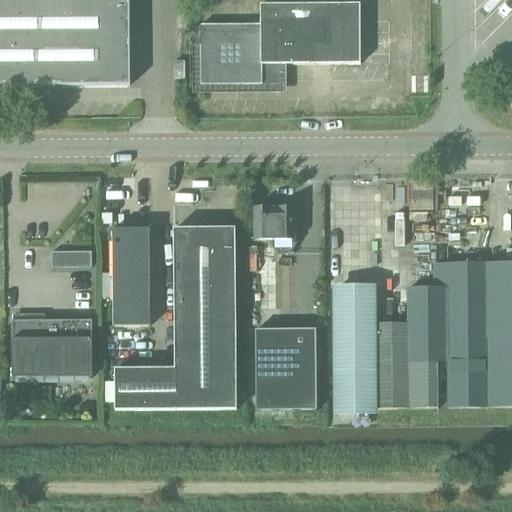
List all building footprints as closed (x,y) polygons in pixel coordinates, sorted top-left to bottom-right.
[(0,0),(0,85),(130,85),(129,0),(0,0)] [(352,9),(332,10),(332,46),(352,46),(352,9)] [(372,9),(352,9),(352,46),(372,45),(372,9)] [(392,9),(372,9),(372,45),(392,45),(392,9)] [(412,9),(392,9),(392,45),(412,45),(412,9)] [(232,10),(212,10),(212,46),(232,46),(232,10)] [(252,10),(232,10),(232,46),(252,46),(252,10)] [(272,10),(252,10),(252,46),(272,46),(272,10)] [(292,10),(272,10),(272,46),(292,46),(292,10)] [(312,10),(292,10),(292,46),(312,46),(312,10)] [(332,10),(312,10),(312,46),(332,46),(332,10)] [(372,45),(352,46),(352,82),(372,81),(372,45)] [(392,45),(372,45),(372,81),(392,81),(392,45)] [(412,45),(392,45),(392,81),(412,81),(412,45)] [(232,46),(212,46),(212,82),(232,82),(232,46)] [(252,46),(232,46),(232,82),(252,82),(252,46)] [(272,46),(252,46),(252,82),(272,82),(272,46)] [(292,46),(272,46),(272,82),(292,82),(292,46)] [(312,46),(292,46),(292,82),(312,82),(312,46)] [(332,46),(312,46),(312,82),(332,82),(332,46)] [(352,46),(332,46),(332,82),(352,82),(352,46)] [(174,78),(177,78),(185,78),(185,61),(174,61),(174,78)] [(253,210),(254,242),(294,242),(293,210),(253,210)] [(101,215),(101,225),(112,225),(112,214),(101,215)] [(113,327),(149,327),(149,230),(112,231),(113,327)] [(175,370),(175,412),(236,411),(234,230),(173,230),(175,370)] [(51,270),(91,270),(91,253),(51,254),(51,270)] [(432,289),(421,289),(406,289),(406,324),(374,324),(374,410),(437,410),(437,363),(446,363),(447,409),(511,408),(511,264),(432,265),(432,289)] [(374,410),(374,324),(374,290),(333,290),(334,410),(374,410)] [(11,321),(11,380),(91,379),(91,320),(11,321)] [(315,332),(255,332),(256,411),(315,411),(315,332)] [(175,412),(175,370),(114,370),(115,412),(175,412)]
